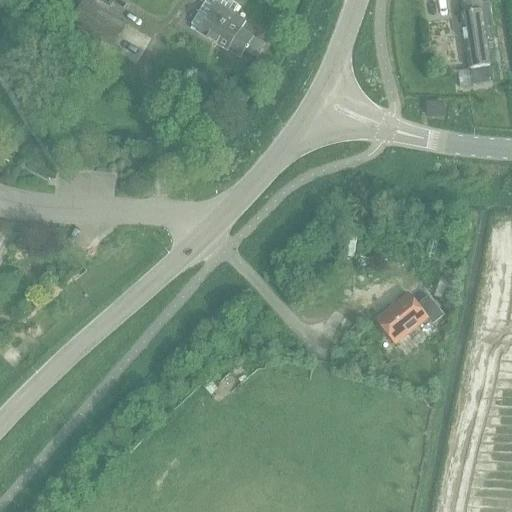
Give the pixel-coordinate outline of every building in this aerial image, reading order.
[(459,0),(462,15),(460,15),(468,70),(490,67),(488,50),(492,49),(489,26),(492,25),(490,13),(482,14),(480,0),(459,0)] [(71,23),(113,47),(125,27),(82,2),(71,23)] [(197,35),(227,53),(228,53),(240,60),(245,53),(256,59),(265,45),(241,30),(245,23),(215,5),(197,35)] [(35,45),(48,54),(62,33),(49,24),(35,45)] [(428,117),(440,118),(440,106),(428,105),(428,117)] [(348,235),(345,257),(355,258),(358,237),(348,235)] [(409,295),(376,322),(396,346),(428,320),(433,326),(444,316),(429,297),(418,306),(409,295)]
